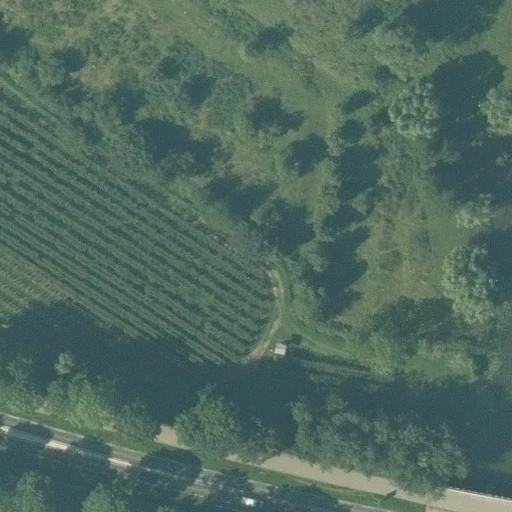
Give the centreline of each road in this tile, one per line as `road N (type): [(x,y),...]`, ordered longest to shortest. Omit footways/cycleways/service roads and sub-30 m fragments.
road 1 (unclassified): [(500,511),(0,392)]
road 2 (primary): [(336,511),(25,440)]
